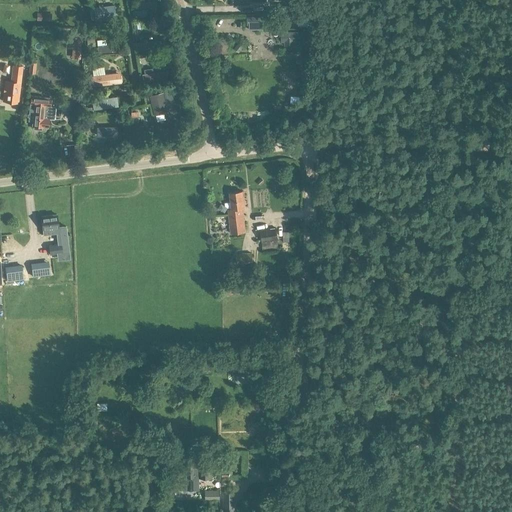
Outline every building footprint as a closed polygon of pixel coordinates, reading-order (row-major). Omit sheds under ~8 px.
[(133,9),(134,17),(158,15),(158,8),(156,8),(155,2),(147,3),(148,8),(144,8),(144,5),(138,6),(138,9),(133,9)] [(94,9),(90,10),(91,20),(95,20),(115,18),(114,6),(102,7),(99,8),(94,8),(94,9)] [(299,6),(298,26),(316,26),(316,7),(299,6)] [(269,24),(268,21),(268,16),(247,17),(247,25),(249,25),(249,30),(264,29),(264,24),(269,24)] [(272,19),(272,34),(279,34),(280,34),(280,32),(280,26),(280,18),(272,19)] [(287,26),(280,26),(280,32),(282,32),(282,41),(285,41),(285,44),(294,44),(294,41),(305,41),(307,41),(307,43),(314,43),(314,29),(304,29),(304,32),(303,32),(287,32),(287,26)] [(137,42),(138,50),(165,47),(164,37),(161,37),(161,40),(148,41),(148,38),(141,39),(141,42),(137,42)] [(67,40),(67,47),(73,47),(73,57),(78,57),(78,40),(67,40)] [(234,49),(239,53),(244,46),(239,42),(234,49)] [(92,46),(92,53),(119,51),(119,44),(92,46)] [(5,81),(3,101),(18,103),(22,67),(13,66),(12,82),(5,81)] [(166,70),(143,74),(144,81),(167,78),(166,70)] [(91,77),(93,87),(122,83),(121,73),(91,77)] [(168,112),(163,92),(150,96),(155,115),(168,112)] [(27,114),(27,117),(29,117),(28,121),(33,122),(32,126),(33,126),(33,129),(41,130),(41,127),(48,127),(48,119),(54,120),(56,107),(50,106),(51,98),(31,96),(30,104),(29,114),(27,114)] [(97,103),(93,103),(94,110),(118,107),(117,97),(97,100),(97,103)] [(80,122),(80,131),(86,131),(88,131),(88,122),(89,122),(89,112),(86,112),(83,112),(83,122),(80,122)] [(138,113),(130,114),(131,116),(133,141),(140,140),(148,139),(147,131),(143,131),(142,126),(139,127),(138,116),(138,113)] [(181,126),(172,128),(174,136),(184,133),(181,126)] [(230,193),(231,209),(228,209),(231,233),(247,232),(242,191),(230,193)] [(57,215),(41,217),(44,235),(59,233),(61,244),(60,244),(61,253),(69,252),(66,226),(58,227),(57,215)] [(276,228),(261,230),(262,242),(277,240),(278,240),(276,228)] [(277,240),(262,242),(263,249),(278,247),(277,240)] [(58,244),(49,245),(50,255),(57,254),(60,254),(58,244)] [(252,253),(236,255),(237,265),(252,263),(252,253)] [(36,264),(31,264),(33,276),(50,274),(49,264),(36,266),(36,264)] [(16,281),(14,265),(6,266),(8,282),(16,281)] [(249,373),(249,360),(237,361),(237,364),(230,364),(230,370),(237,370),(237,373),(249,373)] [(210,373),(210,365),(193,365),(193,373),(210,373)] [(108,403),(98,403),(98,412),(108,411),(108,403)] [(187,471),(183,471),(183,491),(200,491),(199,478),(213,478),(212,461),(212,456),(198,456),(198,461),(198,465),(194,465),(194,461),(194,457),(187,457),(187,461),(187,471)] [(220,490),(205,490),(205,500),(220,499),(220,490)]
